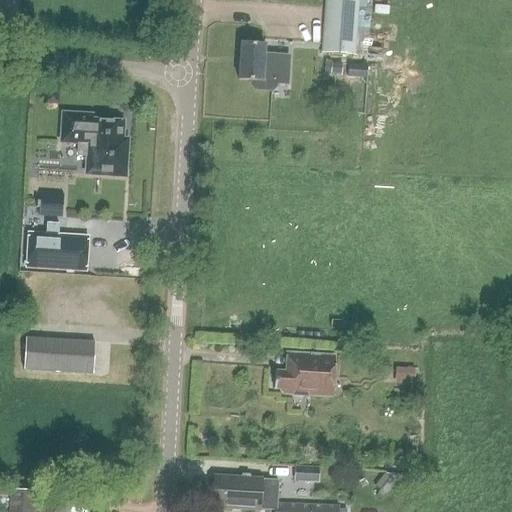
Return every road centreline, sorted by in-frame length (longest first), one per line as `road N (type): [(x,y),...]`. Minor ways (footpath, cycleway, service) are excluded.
road 1 (tertiary): [(163,511),(188,73)]
road 2 (unclassified): [(188,73),(0,58)]
